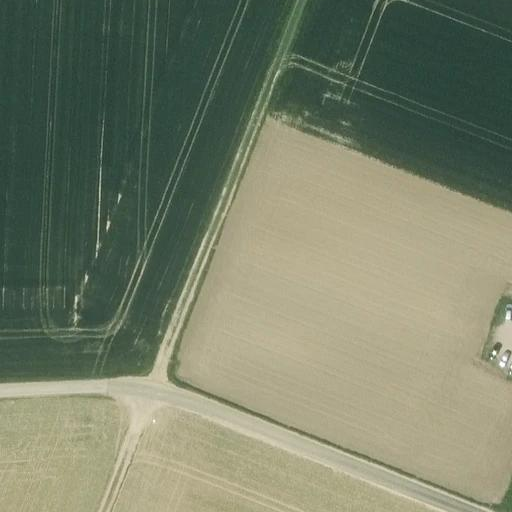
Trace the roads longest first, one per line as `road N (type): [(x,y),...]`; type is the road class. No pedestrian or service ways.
road 1 (track): [(0,395),(76,392),(198,404),(459,511)]
road 2 (track): [(257,121),(102,511)]
